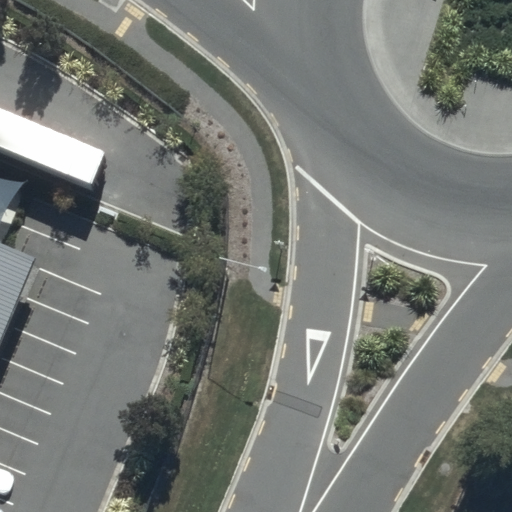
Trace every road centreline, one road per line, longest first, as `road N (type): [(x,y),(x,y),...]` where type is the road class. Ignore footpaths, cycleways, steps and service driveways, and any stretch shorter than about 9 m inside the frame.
road 1 (unclassified): [(283,511),(290,429),(322,296),(339,125)]
road 2 (unclassified): [(511,277),(377,467),(332,511)]
road 3 (unclassified): [(511,205),(436,197),(382,169),(339,125)]
road 4 (unclassified): [(315,81),(200,0)]
